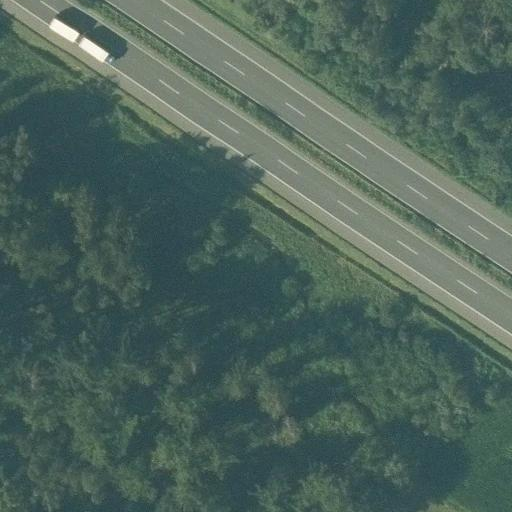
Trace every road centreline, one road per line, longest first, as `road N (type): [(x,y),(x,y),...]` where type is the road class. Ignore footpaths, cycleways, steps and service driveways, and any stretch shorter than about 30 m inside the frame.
road 1 (motorway): [(38,0),(511,316)]
road 2 (motorway): [(511,262),(123,0)]
